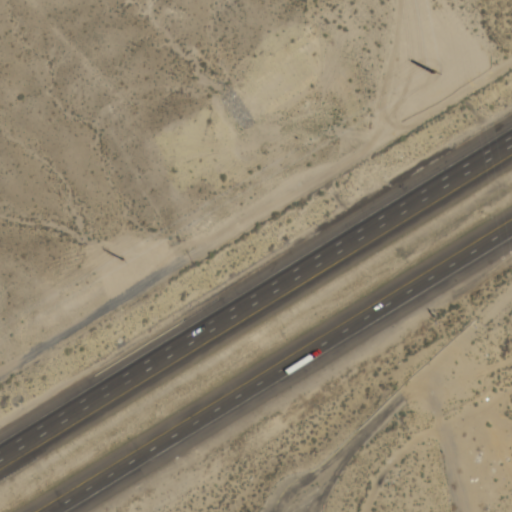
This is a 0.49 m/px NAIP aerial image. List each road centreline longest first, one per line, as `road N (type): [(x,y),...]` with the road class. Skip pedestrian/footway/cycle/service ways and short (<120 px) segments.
road 1 (motorway): [(511,138),(0,450)]
road 2 (motorway): [(49,511),(511,226)]
